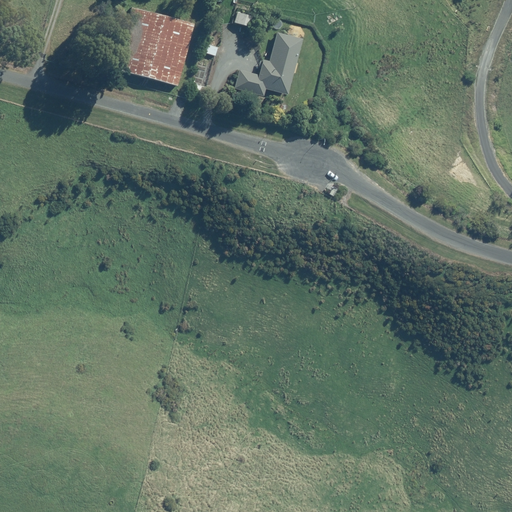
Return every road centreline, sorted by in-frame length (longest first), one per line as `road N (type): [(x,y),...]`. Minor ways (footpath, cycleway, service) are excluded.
road 1 (residential): [(0,69),(278,144),(441,229),(511,253)]
road 2 (unknown): [(511,186),(489,155),(475,97),(509,0)]
